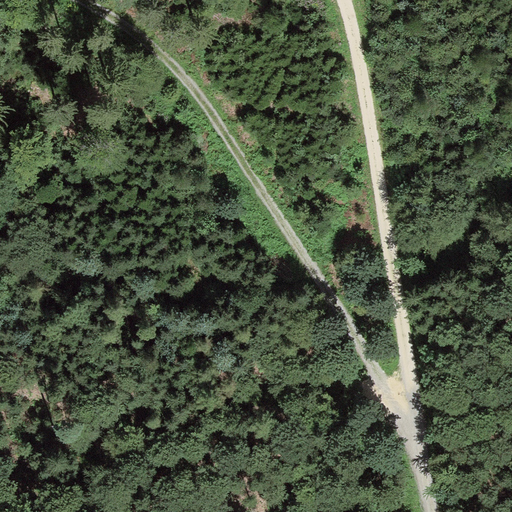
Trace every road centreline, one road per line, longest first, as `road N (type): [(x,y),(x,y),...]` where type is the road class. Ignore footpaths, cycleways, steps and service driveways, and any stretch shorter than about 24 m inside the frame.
road 1 (track): [(78,0),(138,36),(180,76),(396,401),(420,421)]
road 2 (track): [(433,511),(345,0)]
